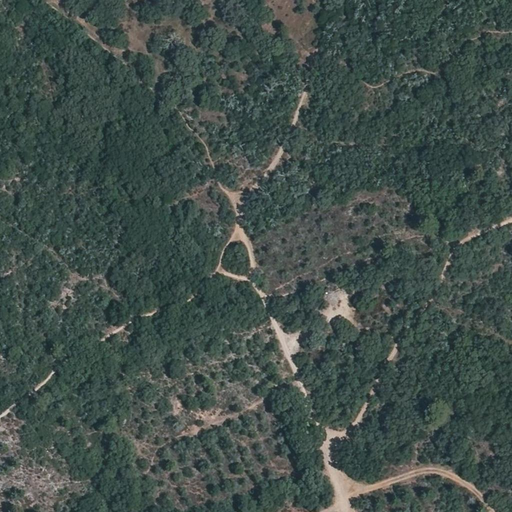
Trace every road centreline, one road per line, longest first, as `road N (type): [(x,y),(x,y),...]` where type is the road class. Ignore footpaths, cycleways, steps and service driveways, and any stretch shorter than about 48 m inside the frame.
road 1 (track): [(0,417),(63,361),(190,295),(214,273),(248,279),(268,308),(324,436)]
road 2 (track): [(324,436),(355,425),(443,280),(454,248)]
road 3 (track): [(344,497),(433,473),(464,482),(494,511)]
